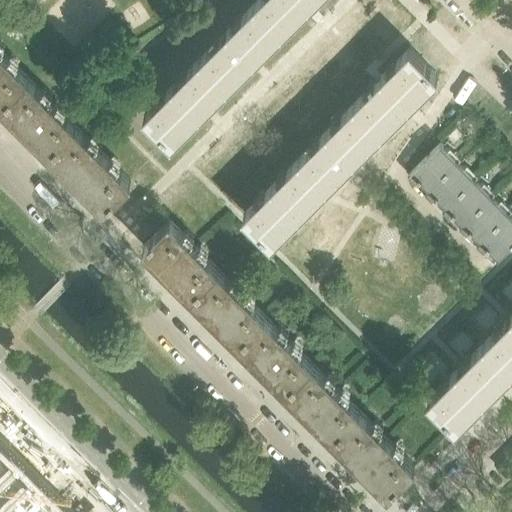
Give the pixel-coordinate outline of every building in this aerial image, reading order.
[(281,29),(307,3),(310,0),(257,0),(255,3),(281,29)] [(227,83),(281,29),(255,3),(201,57),(227,83)] [(381,129),(408,102),(436,74),(410,47),(355,102),(381,129)] [(27,75),(1,49),(0,48),(0,100),(0,101),(27,75)] [(172,139),(200,110),(227,83),(201,57),(145,112),(172,139)] [(63,134),(74,123),(27,75),(0,101),(48,149),(63,134)] [(327,183),(381,129),(355,102),(301,157),(327,183)] [(131,179),(98,147),(74,123),(63,134),(48,149),(104,205),(131,179)] [(430,188),(459,158),(441,140),(410,170),(412,172),(413,171),(430,188)] [(327,183),(301,157),(245,212),(271,238),(327,183)] [(447,205),(476,175),(459,158),(430,188),(447,205)] [(463,222),(493,192),(476,175),(447,205),(463,222)] [(480,239),(510,209),(493,192),(463,222),(480,239)] [(497,258),(511,242),(511,211),(510,209),(480,239),(496,255),(496,256),(497,258)] [(217,266),(194,243),(169,218),(143,244),(192,293),(217,266)] [(264,314),(244,293),(217,266),(192,293),(238,340),(264,314)] [(511,368),(511,366),(511,313),(484,341),(511,368)] [(312,362),(291,341),(264,314),(238,340),(286,388),(312,362)] [(455,423),(505,374),(511,368),(484,341),(428,396),(455,423)] [(359,409),(339,388),(312,362),(286,388),(333,435),(359,409)] [(414,464),(386,435),(359,409),(333,435),(388,490),(414,464)] [(0,511),(29,511),(40,502),(48,494),(0,446),(0,511)] [(50,511),(40,502),(29,511),(50,511)]
